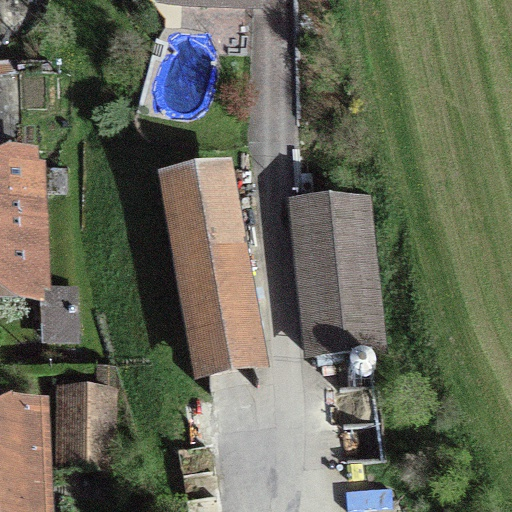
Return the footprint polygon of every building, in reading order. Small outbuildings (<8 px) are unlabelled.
[(77,341),(74,291),(49,292),(43,168),(24,169),(22,73),(0,74),(0,295),(46,293),(48,342),(77,341)] [(170,189),(203,377),(257,368),(224,179),(170,189)] [(379,352),(363,202),(295,209),(311,359),(379,352)] [(113,393),(61,392),(60,470),(112,471),(113,393)] [(38,511),(35,421),(0,422),(0,511),(38,511)]
